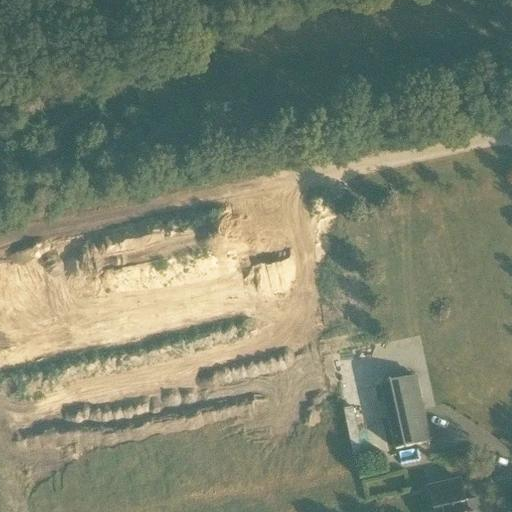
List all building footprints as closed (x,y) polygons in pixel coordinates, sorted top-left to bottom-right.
[(297,187),(0,244),(0,318),(260,268),(257,254),(305,244),(305,243),(290,246),(287,231),(295,229),(294,223),(303,221),(297,187)] [(19,421),(336,363),(322,292),(6,350),(19,421)] [(397,449),(429,443),(417,377),(385,384),(397,449)] [(346,395),(28,456),(38,511),(130,511),(138,510),(135,497),(139,496),(146,472),(150,490),(154,477),(166,480),(165,484),(178,488),(181,479),(183,492),(192,490),(190,482),(216,477),(218,484),(229,487),(357,463),(359,454),(348,395),(346,395)] [(466,503),(461,482),(428,489),(433,511),(447,508),(448,511),(478,511),(476,501),(466,503)]
